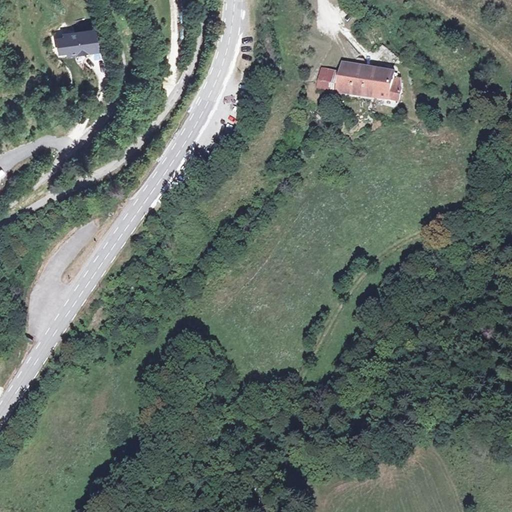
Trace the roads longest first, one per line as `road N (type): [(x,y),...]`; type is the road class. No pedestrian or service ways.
road 1 (secondary): [(235,0),(224,66),(199,120),(0,418)]
road 2 (unclassified): [(0,227),(121,156),(161,118),(199,43),(204,0)]
road 3 (unclassified): [(104,0),(125,57),(116,93),(73,148),(0,214)]
